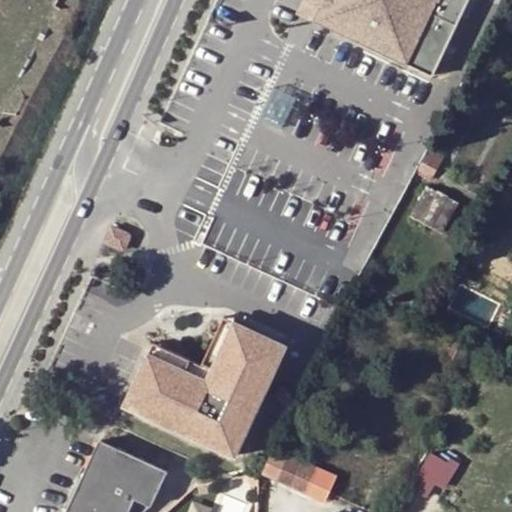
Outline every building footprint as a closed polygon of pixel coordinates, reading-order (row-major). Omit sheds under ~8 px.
[(306,0),(300,13),(316,20),(325,0),(306,0)] [(325,0),(316,20),(433,75),(468,0),(325,0)] [(429,145),(416,170),(430,176),(442,153),(429,145)] [(457,203),(426,187),(410,216),(442,232),(457,203)] [(150,343),(145,354),(194,375),(198,381),(206,377),(231,322),(220,316),(199,365),(150,343)] [(231,322),(206,377),(259,400),(283,344),(231,322)] [(467,349),(451,342),(447,352),(462,359),(467,349)] [(259,400),(206,377),(198,381),(194,375),(145,354),(123,406),(234,455),(259,400)] [(127,511),(134,499),(149,506),(166,471),(98,442),(66,511),(127,511)] [(262,473),(324,503),(337,476),(274,447),(262,473)] [(436,498),(459,461),(440,449),(417,486),(436,498)]
